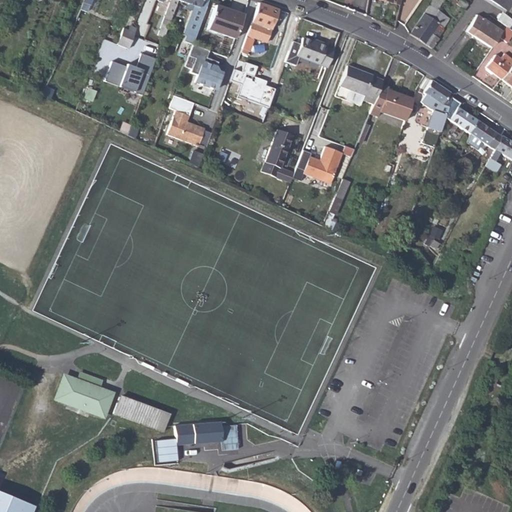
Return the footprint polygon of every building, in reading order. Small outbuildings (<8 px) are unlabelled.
[(169,0),(157,36),(163,39),(177,0),(176,0),(169,0)] [(433,0),(423,14),(430,19),(424,27),(432,33),(438,25),(441,28),(448,19),(441,13),(437,9),(443,0),(433,0)] [(458,0),(456,3),(465,10),(469,6),(468,5),(461,0),(458,0)] [(511,0),(486,0),(504,12),(511,0)] [(258,3),(251,22),(246,37),(245,37),(242,46),(241,49),(248,51),(252,38),(266,43),(278,10),(258,3)] [(191,45),(196,33),(205,8),(202,6),(199,14),(196,13),(193,21),(190,20),(182,41),(191,45)] [(242,16),(214,6),(205,30),(233,41),(242,16)] [(294,34),(299,18),(287,14),(279,34),(292,38),(294,34)] [(423,14),(409,34),(431,49),(439,38),(438,37),(432,33),(424,27),(430,19),(423,14)] [(8,15),(4,27),(7,28),(9,25),(12,26),(14,21),(11,20),(12,17),(8,15)] [(476,16),(466,31),(490,47),(500,32),(476,16)] [(438,25),(432,33),(438,37),(442,31),(443,29),(441,28),(438,25)] [(506,27),(500,37),(507,42),(511,36),(511,34),(511,31),(508,29),(506,27)] [(117,45),(129,50),(132,41),(135,33),(123,29),(117,45)] [(317,43),(310,40),(301,37),(294,54),(326,67),(333,49),(325,46),(326,43),(318,40),(317,43)] [(208,52),(191,46),(183,67),(190,70),(189,73),(196,76),(193,83),(214,91),(221,74),(217,73),(215,68),(217,63),(205,59),(208,52)] [(485,67),(501,79),(511,65),(511,61),(503,54),(499,59),(495,56),(485,67)] [(152,60),(142,56),(138,68),(126,64),(125,65),(112,61),(106,80),(140,92),(152,60)] [(511,65),(501,79),(511,88),(511,65)] [(345,67),(338,87),(348,91),(344,102),(359,107),(361,102),(371,106),(378,88),(379,85),(381,82),(371,78),(370,77),(345,67)] [(451,95),(430,80),(421,93),(421,94),(431,100),(436,103),(434,109),(433,109),(429,122),(441,125),(443,119),(450,98),(451,95)] [(43,88),(39,96),(47,100),(51,91),(43,88)] [(369,111),(368,113),(376,116),(378,111),(404,121),(411,99),(385,90),(384,90),(378,88),(371,106),(369,111)] [(431,100),(421,94),(420,99),(422,103),(427,106),(431,100)] [(192,103),(172,96),(167,110),(174,113),(165,136),(196,148),(203,130),(189,125),(188,127),(184,125),(185,123),(192,103)] [(450,98),(443,119),(450,124),(458,129),(467,135),(475,122),(473,120),(456,110),(458,103),(450,98)] [(475,122),(467,135),(469,136),(484,145),(487,147),(483,153),(485,155),(484,157),(487,159),(499,136),(475,122)] [(364,123),(356,141),(360,143),(368,125),(364,123)] [(458,129),(450,124),(448,128),(455,133),(458,129)] [(260,172),(289,183),(292,174),(279,168),(291,136),(276,130),(260,172)] [(437,136),(435,142),(441,144),(445,133),(439,131),(437,136)] [(435,142),(437,136),(424,132),(419,144),(433,149),(435,142)] [(484,145),(469,136),(465,144),(480,153),(484,145)] [(487,159),(483,167),(495,173),(500,165),(492,161),(496,152),(511,161),(511,159),(511,143),(500,136),(499,136),(487,159)] [(351,155),(353,148),(345,145),(343,152),(351,155)] [(301,151),(294,168),(302,171),(301,174),(328,185),(340,154),(323,147),(318,162),(308,158),(309,154),(301,151)] [(228,159),(224,170),(239,176),(244,164),(228,159)] [(341,178),(334,195),(341,198),(348,181),(341,178)] [(334,195),(328,210),(335,213),(341,198),(334,195)] [(433,224),(424,243),(436,248),(445,229),(433,224)] [(491,373),(481,393),(490,408),(494,401),(489,398),(494,387),(490,383),(493,375),(491,373)] [(63,379),(55,401),(103,419),(111,396),(63,379)] [(119,399),(113,416),(163,435),(169,418),(119,399)] [(220,424),(174,428),(176,446),(222,443),(220,424)] [(0,511),(31,511),(33,509),(0,495),(0,511)]
